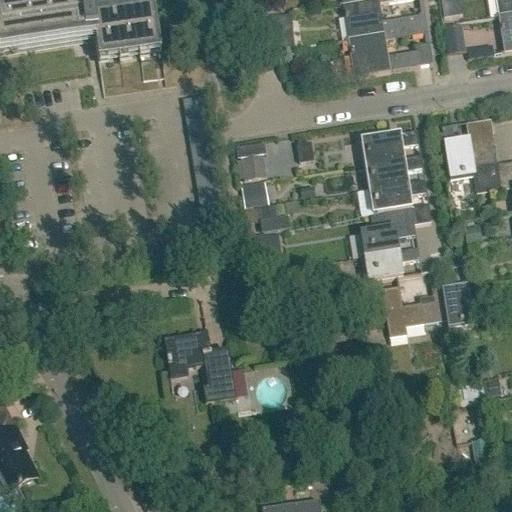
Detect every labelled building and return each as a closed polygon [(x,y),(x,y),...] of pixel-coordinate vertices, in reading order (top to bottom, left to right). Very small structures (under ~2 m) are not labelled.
[(377,3),(376,0),(337,0),(339,9),(377,3)] [(383,40),(381,27),(378,8),(421,2),(420,0),(376,0),(377,3),(339,9),(344,45),(383,40)] [(511,18),(511,0),(491,0),(495,22),(511,18)] [(81,24),(77,2),(0,14),(0,56),(73,45),(94,41),(98,64),(160,54),(154,12),(123,17),(117,18),(81,24)] [(511,18),(495,22),(501,58),(511,56),(511,18)] [(383,40),(344,45),(350,83),(389,77),(414,73),(432,70),(429,50),(414,52),(415,57),(387,62),(384,45),(427,38),(424,20),(381,27),(383,40)] [(170,44),(184,41),(182,29),(168,31),(170,44)] [(449,59),(458,57),(466,56),(462,30),(445,32),(449,59)] [(199,101),(183,103),(185,114),(204,111),(203,100),(199,101)] [(186,125),(206,122),(204,111),(185,114),(186,125)] [(188,136),(208,133),(206,122),(186,125),(188,136)] [(467,141),(492,137),(490,125),(465,129),(467,141)] [(469,152),(468,145),(454,147),(452,131),(441,133),(450,186),(474,182),(476,199),(502,195),(497,170),(496,160),(471,164),(469,152)] [(190,147),(209,144),(208,133),(188,136),(190,147)] [(365,170),(403,164),(401,153),(418,150),(416,137),(361,146),(365,170)] [(469,152),(494,148),(492,137),(467,141),(468,145),(469,152)] [(191,158),(211,155),(209,144),(190,147),(191,158)] [(471,164),(496,160),(494,148),(469,152),(471,164)] [(193,169),(213,165),(211,155),(191,158),(193,169)] [(244,185),(267,181),(263,158),(240,162),(244,185)] [(368,194),(407,188),(405,177),(422,174),(420,161),(403,164),(365,170),(368,194)] [(195,179),(215,176),(213,165),(193,169),(195,179)] [(502,195),(511,193),(511,190),(508,168),(497,170),(502,195)] [(197,190),(216,187),(215,176),(195,179),(197,190)] [(368,194),(372,219),(385,217),(404,214),(407,232),(413,231),(431,228),(430,227),(427,228),(424,211),(428,210),(428,209),(411,212),(409,201),(426,199),(426,198),(424,185),(407,188),(368,194)] [(198,201),(218,198),(216,187),(197,190),(198,201)] [(200,212),(220,209),(218,198),(198,201),(200,212)] [(202,223),(222,220),(220,209),(200,212),(202,223)] [(415,241),(413,231),(407,232),(404,214),(385,217),(387,233),(359,238),(363,262),(399,257),(397,244),(415,241)] [(203,234),(223,231),(222,220),(202,223),(203,234)] [(399,257),(363,262),(367,287),(403,281),(401,269),(419,266),(417,254),(399,257)] [(447,326),(448,334),(473,330),(463,271),(455,272),(458,293),(442,296),(447,326)] [(447,326),(442,296),(439,275),(428,277),(433,306),(401,311),(398,293),(381,295),(389,344),(406,341),(405,332),(447,326)] [(210,358),(208,349),(209,349),(207,337),(164,344),(169,376),(204,371),(208,392),(203,393),(205,408),(236,403),(227,355),(210,358)] [(461,394),(458,395),(459,410),(469,410),(469,409),(485,406),(483,395),(478,395),(477,390),(461,393),(461,394)] [(281,434),(309,427),(305,409),(277,415),(281,434)] [(0,474),(11,495),(38,482),(24,455),(26,453),(15,432),(0,439),(0,474)]
